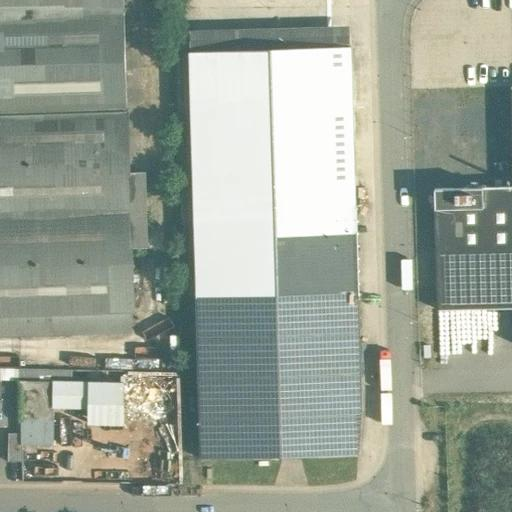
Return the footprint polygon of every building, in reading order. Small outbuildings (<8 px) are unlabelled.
[(123,0),(0,0),(0,314),(130,310),(131,310),(131,311),(133,311),(131,248),(129,172),(123,0)] [(350,46),(189,50),(201,458),(359,454),(362,408),(359,292),(358,292),(350,46)] [(511,102),(511,185),(434,188),(438,309),(511,307),(511,86),(511,102)] [(145,171),(129,172),(131,248),(147,247),(145,171)] [(130,310),(0,314),(0,334),(130,331),(130,310)] [(0,367),(0,377),(96,377),(96,367),(0,367)] [(124,382),(20,380),(21,420),(54,420),(54,407),(88,408),(88,423),(123,424),(124,382)] [(54,420),(21,420),(22,433),(22,444),(54,445),(54,420)] [(22,433),(9,433),(9,461),(22,461),(22,444),(22,433)]
